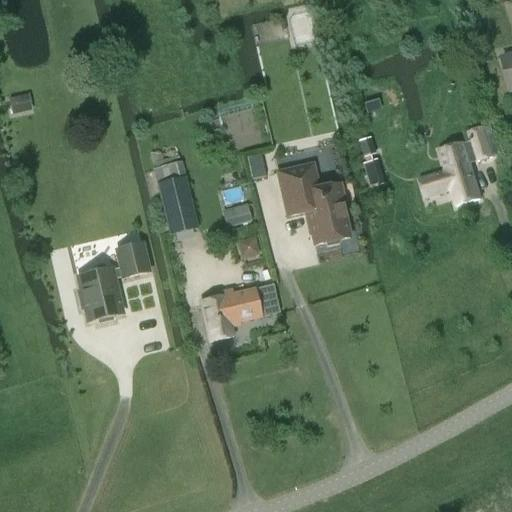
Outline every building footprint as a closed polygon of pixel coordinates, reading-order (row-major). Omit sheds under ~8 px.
[(335,12),(328,14),(333,31),(339,30),(335,12)] [(511,56),(501,59),(507,81),(510,93),(511,92),(511,56)] [(25,98),(9,101),(12,116),(28,112),(25,98)] [(484,129),(470,133),(478,163),(492,159),(492,158),(500,156),(492,128),(484,130),(484,129)] [(369,139),(358,143),(363,159),(364,159),(365,164),(362,166),(369,188),(382,184),(375,161),(371,163),(369,157),(374,155),(369,139)] [(446,173),(419,181),(424,199),(451,192),(456,209),(480,202),(470,165),(477,163),(472,144),(465,146),(464,145),(440,152),(446,173)] [(180,163),(153,170),(156,186),(184,179),(180,163)] [(317,190),(312,166),(277,174),(287,218),(306,214),(314,247),(325,245),(326,248),(339,245),(338,242),(349,239),(343,211),(345,211),(339,185),(317,190)] [(197,229),(184,179),(156,186),(169,236),(197,229)] [(246,207),(224,213),(228,230),(251,224),(246,207)] [(142,245),(116,251),(120,269),(123,278),(123,281),(149,275),(142,245)] [(80,290),(76,291),(81,312),(85,311),(88,324),(97,322),(98,326),(113,322),(112,318),(121,316),(113,281),(123,278),(120,269),(111,271),(110,270),(77,278),(80,290)] [(230,326),(280,314),(273,286),(223,298),(222,292),(216,293),(218,299),(199,304),(208,344),(233,338),(230,326)]
